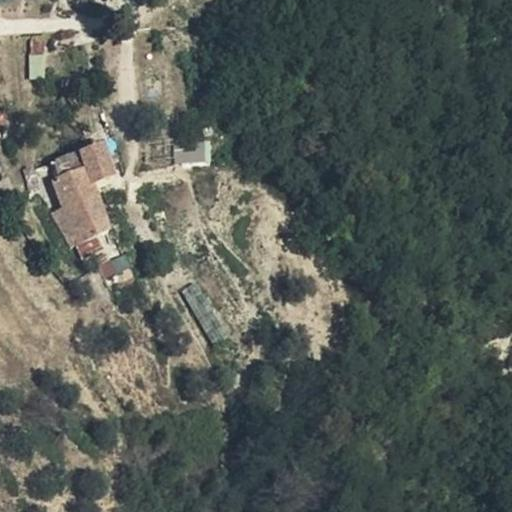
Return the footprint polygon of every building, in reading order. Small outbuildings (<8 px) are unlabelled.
[(85,187),(101,183),(89,144),(84,147),(44,161),(50,179),(77,238),(91,233),(101,227),(85,187)] [(184,160),(181,147),(167,148),(168,163),(184,160)] [(77,238),(84,250),(95,245),(91,233),(77,238)] [(107,270),(121,262),(116,249),(101,258),(107,270)] [(210,345),(228,335),(198,280),(180,290),(210,345)]
